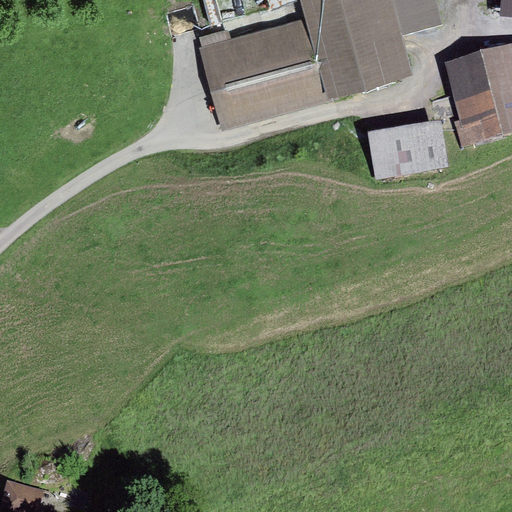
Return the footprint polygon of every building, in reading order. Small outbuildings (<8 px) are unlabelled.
[(202,44),(199,45),(223,131),(342,99),(340,89),(412,70),(401,30),(441,19),(436,0),(302,0),(306,16),(231,36),(202,44)] [(511,0),(501,0),(499,20),(511,21),(511,0)] [(228,26),(200,34),(202,44),(231,36),(228,26)] [(511,47),(446,65),(461,121),(454,122),(462,149),(511,135),(511,47)] [(441,122),(368,135),(376,180),(449,168),(441,122)] [(39,511),(44,492),(7,482),(0,510),(0,511),(39,511)]
